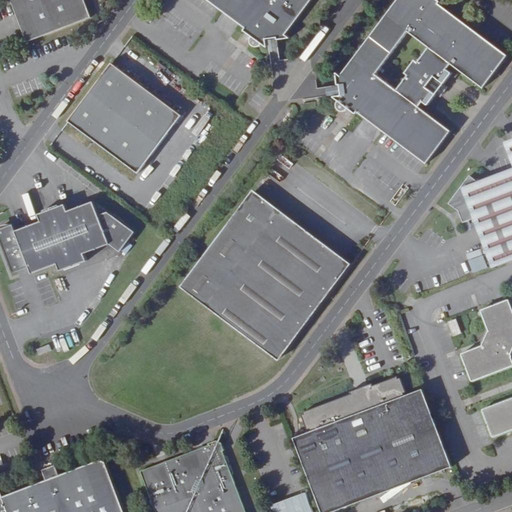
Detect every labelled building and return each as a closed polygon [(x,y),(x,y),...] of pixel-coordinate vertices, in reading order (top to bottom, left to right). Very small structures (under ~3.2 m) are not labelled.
[(10,0),(27,41),(91,17),(84,0),(10,0)] [(209,0),(244,26),(243,28),(245,29),(246,28),(252,32),(249,35),(248,38),(248,40),(249,41),(250,43),(251,43),(252,44),(254,45),(255,45),(257,44),(259,43),(261,42),(265,45),(264,37),(275,35),(276,38),(288,36),(284,33),(308,0),(209,0)] [(442,83),(450,73),(445,69),(449,64),(483,89),(507,56),(437,4),(438,2),(437,0),(435,2),(431,0),(395,0),(339,75),(335,72),(337,85),(339,84),(341,95),(333,97),(337,100),(336,101),(336,103),(336,105),(337,107),(338,109),(340,110),(341,110),(343,110),(346,109),(348,108),(350,106),(355,110),(353,112),(355,113),(357,111),(427,164),(451,132),(416,106),(421,100),(426,104),(433,94),(429,90),(437,79),(442,83)] [(112,62),(68,121),(137,172),(181,113),(112,62)] [(75,81),(67,95),(72,98),(80,84),(75,81)] [(450,204),(460,211),(465,222),(478,218),(496,267),(511,260),(511,142),(508,144),(511,153),(511,172),(482,184),(470,176),(450,204)] [(181,285),(276,358),(351,263),(255,190),(181,285)] [(120,252),(135,232),(108,211),(99,214),(94,201),(68,211),(65,204),(38,214),(41,221),(16,230),(14,223),(0,228),(0,236),(14,272),(30,266),(32,273),(58,263),(61,271),(87,260),(85,253),(110,244),(120,252)] [(485,344),(464,351),(475,380),(511,365),(511,298),(484,309),(492,329),(491,329),(485,343),(485,344)] [(459,319),(453,321),(458,333),(463,331),(459,319)] [(49,344),(37,349),(40,355),(52,350),(49,344)] [(305,413),(305,414),(352,396),(356,396),(359,396),(363,394),(366,393),(369,392),(371,390),(374,388),(375,387),(400,378),(399,377),(375,386),(375,384),(352,393),(352,395),(305,413)] [(352,396),(305,414),(303,415),(308,430),(310,429),(311,431),(294,438),(321,511),(332,511),(357,503),(387,491),(420,478),(452,466),(424,388),(406,395),(405,393),(407,392),(402,378),(400,379),(400,378),(375,387),(374,388),(371,390),(369,392),(366,393),(363,394),(359,396),(356,396),(352,396)] [(511,397),(486,408),(496,435),(511,429),(511,397)] [(247,511),(234,473),(235,471),(229,456),(227,455),(225,450),(227,449),(225,442),(219,439),(212,442),(213,444),(208,445),(205,444),(187,451),(185,453),(144,469),(159,511),(247,511)] [(0,511),(128,511),(109,460),(103,457),(67,470),(68,472),(63,474),(58,462),(44,467),(49,480),(44,482),(43,480),(5,495),(0,482),(0,511)] [(268,505),(270,511),(310,511),(302,491),(268,505)]
